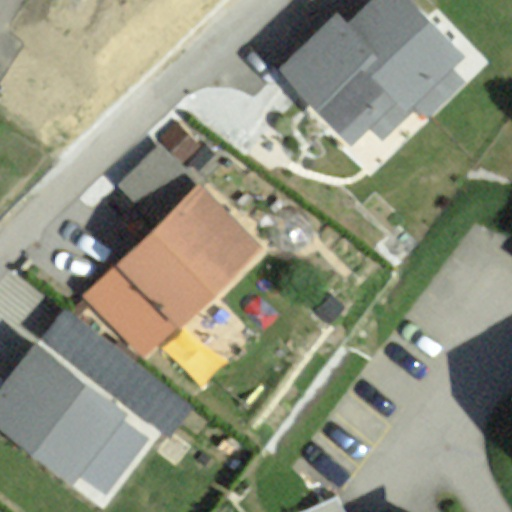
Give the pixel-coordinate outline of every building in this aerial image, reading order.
[(337,11),(277,70),(353,147),(373,128),(385,140),(467,60),(407,0),(376,0),(351,25),(337,11)] [(118,188),(158,228),(201,184),(161,145),(118,188)] [(158,228),(118,267),(180,331),(266,248),(201,184),(158,228)] [(38,342),(0,392),(0,430),(74,486),(131,412),(38,342)] [(280,510),(281,511),(353,511),(341,483),(280,510)]
